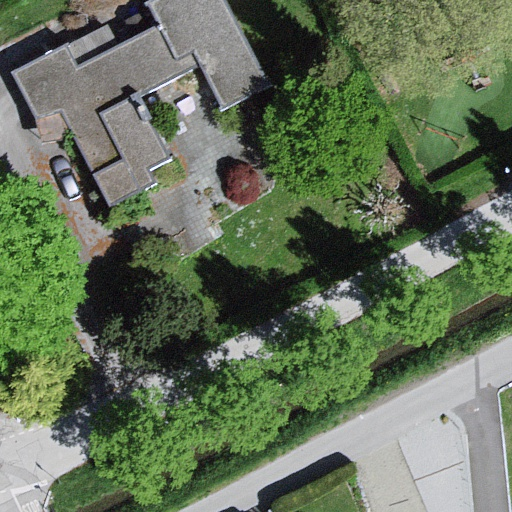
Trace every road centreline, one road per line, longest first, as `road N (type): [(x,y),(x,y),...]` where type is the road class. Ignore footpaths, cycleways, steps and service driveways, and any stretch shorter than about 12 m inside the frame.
road 1 (unclassified): [(9,490),(511,224)]
road 2 (residential): [(511,356),(220,511)]
road 3 (unknown): [(156,412),(26,172)]
